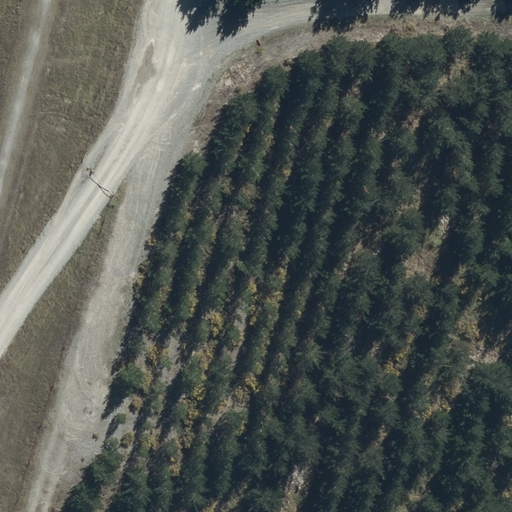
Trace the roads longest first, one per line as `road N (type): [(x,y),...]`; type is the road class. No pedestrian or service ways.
road 1 (track): [(0,322),(175,58),(237,20),(371,1),(511,1)]
road 2 (track): [(180,0),(192,48),(141,182),(42,511)]
road 3 (track): [(0,170),(43,0)]
